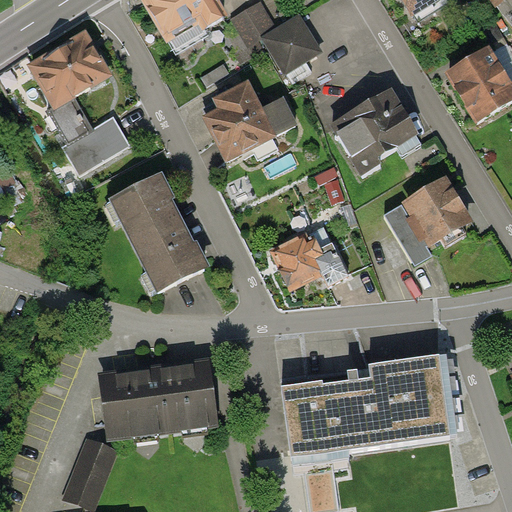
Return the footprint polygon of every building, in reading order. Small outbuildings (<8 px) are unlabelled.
[(212,0),(154,0),(145,5),(168,45),(170,43),(177,55),(204,39),(202,34),(225,21),(212,0)] [(401,0),(412,19),(444,0),(401,0)] [(511,14),(511,0),(492,0),(507,19),(511,14)] [(276,33),(260,7),(233,22),(249,49),(276,33)] [(299,22),(264,43),(285,76),(319,56),(299,22)] [(83,38),(31,69),(55,110),(71,101),(107,80),(83,38)] [(511,94),(489,57),(450,81),(477,126),(511,105),(511,94)] [(223,115),(207,123),(228,163),(295,129),(283,106),(269,113),(264,105),(256,109),(247,91),(218,105),(223,115)] [(391,95),(333,129),(363,180),(382,169),(378,163),(418,139),(391,95)] [(64,150),(80,179),(131,149),(114,120),(90,134),(71,101),(55,110),(48,115),(68,148),(64,150)] [(159,183),(114,206),(159,295),(205,272),(194,251),(190,253),(166,206),(170,204),(159,183)] [(468,225),(444,186),(386,221),(413,265),(430,255),(427,250),(468,225)] [(329,291),(350,280),(332,247),(319,254),(313,243),(309,246),(305,240),(272,257),(290,293),(322,276),(329,291)] [(282,393),(292,464),(451,443),(440,362),(371,371),(372,384),(359,386),(357,375),(349,376),(350,387),(324,391),(324,387),(282,393)] [(208,369),(103,383),(110,438),(215,425),(208,369)] [(115,456),(89,445),(67,499),(93,510),(115,456)]
